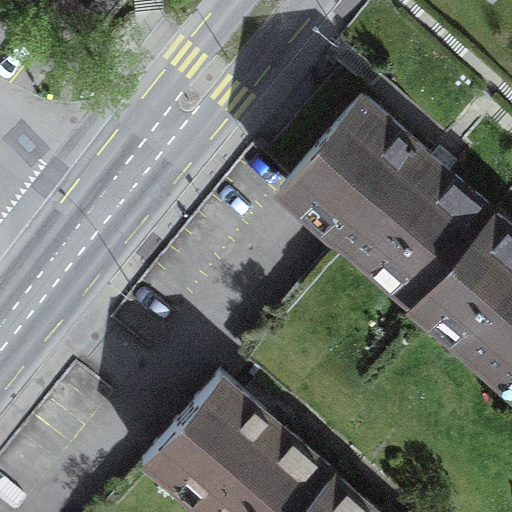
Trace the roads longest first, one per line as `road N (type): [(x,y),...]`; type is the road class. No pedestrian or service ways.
road 1 (secondary): [(274,0),(103,211)]
road 2 (secondary): [(103,211),(0,339)]
road 3 (residential): [(0,126),(103,211)]
